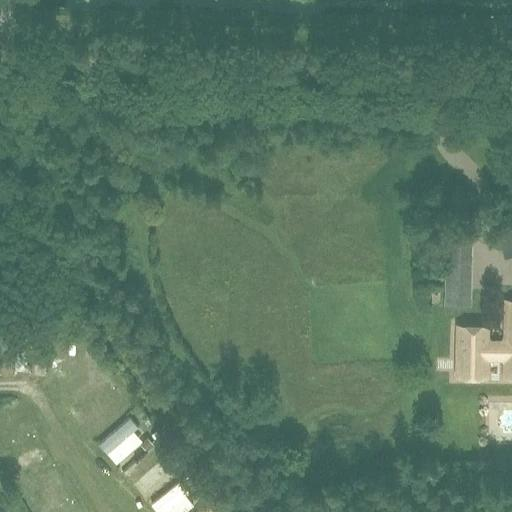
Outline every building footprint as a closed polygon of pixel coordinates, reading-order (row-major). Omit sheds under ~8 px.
[(470,306),(471,227),(446,226),(444,306),(470,306)] [(504,378),(511,377),(511,301),(505,302),(505,340),(486,339),(486,356),(486,357),(504,357),(504,378)] [(53,378),(69,378),(70,328),(54,328),(53,378)] [(486,356),(486,339),(486,328),(458,328),(458,378),(486,378),(486,357),(486,356)] [(18,368),(20,329),(5,329),(4,367),(18,368)] [(79,411),(88,422),(114,400),(105,390),(79,411)] [(103,440),(114,453),(145,427),(133,414),(103,440)] [(0,446),(2,451),(35,435),(27,418),(0,431),(0,446)] [(166,478),(180,477),(178,462),(165,463),(166,478)] [(62,472),(45,479),(50,492),(36,498),(41,511),(52,511),(75,503),(62,472)] [(192,492),(201,484),(192,472),(157,497),(168,511),(183,511),(199,501),(192,492)] [(201,511),(219,511),(211,503),(201,511)]
